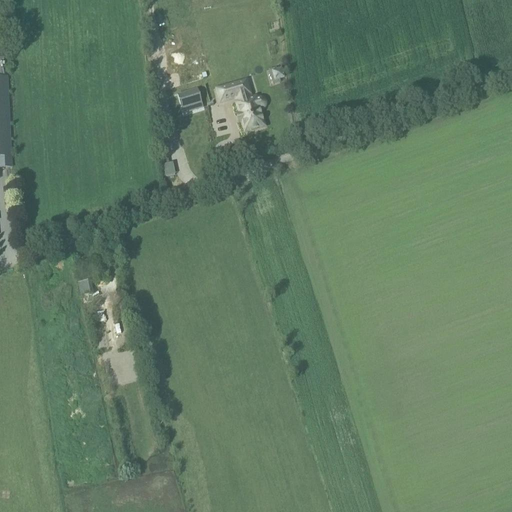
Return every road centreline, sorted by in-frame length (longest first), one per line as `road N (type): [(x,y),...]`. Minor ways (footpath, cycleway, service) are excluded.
road 1 (track): [(511,75),(0,262)]
road 2 (unknown): [(148,0),(155,72),(185,194)]
